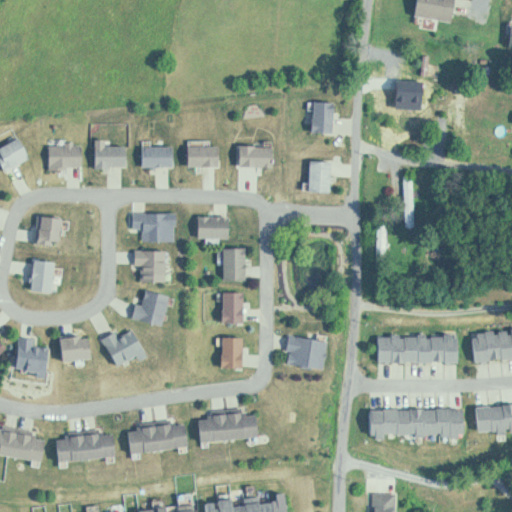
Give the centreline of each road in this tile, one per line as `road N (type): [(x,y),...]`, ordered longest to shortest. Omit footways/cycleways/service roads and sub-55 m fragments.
road 1 (residential): [(340,511),(373,0)]
road 2 (residential): [(0,402),(57,412),(262,382),(269,368),(273,212)]
road 3 (residential): [(110,194),(105,299),(91,311),(52,316),(18,308),(6,297),(4,262),(20,209),(36,194),(110,194)]
road 4 (residential): [(356,213),(273,212),(243,198),(110,194)]
road 5 (residential): [(352,383),(511,382)]
